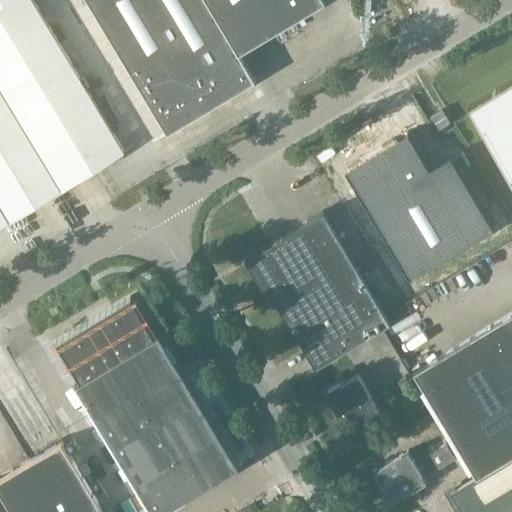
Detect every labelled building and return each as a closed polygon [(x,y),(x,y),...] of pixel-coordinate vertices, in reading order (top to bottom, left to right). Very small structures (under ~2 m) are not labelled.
[(33,0),(0,0),(0,225),(124,150),(33,0)] [(88,0),(168,131),(255,79),(239,52),(325,1),(324,0),(88,0)] [(511,80),(468,107),(511,180),(511,80)] [(135,115),(146,136),(161,129),(150,108),(135,115)] [(439,129),(450,122),(442,109),(431,116),(439,129)] [(416,134),(355,169),(367,190),(361,193),(412,282),(497,233),(454,159),(436,169),(416,134)] [(316,366),(390,322),(323,211),(245,258),(273,304),(277,301),(316,366)] [(79,379),(74,382),(152,511),(160,511),(240,464),(159,331),(154,334),(131,295),(56,340),(79,379)] [(462,511),(511,511),(511,311),(413,371),(423,389),(420,391),(469,473),(472,471),(475,476),(450,491),(462,511)] [(360,422),(381,409),(359,372),(346,380),(345,378),(324,390),(338,413),(342,410),(345,414),(348,418),(353,419),(358,418),(360,422)] [(104,511),(61,439),(0,476),(0,488),(12,508),(5,511),(104,511)] [(447,443),(415,461),(408,449),(373,470),(391,502),(427,481),(424,476),(455,458),(447,443)]
